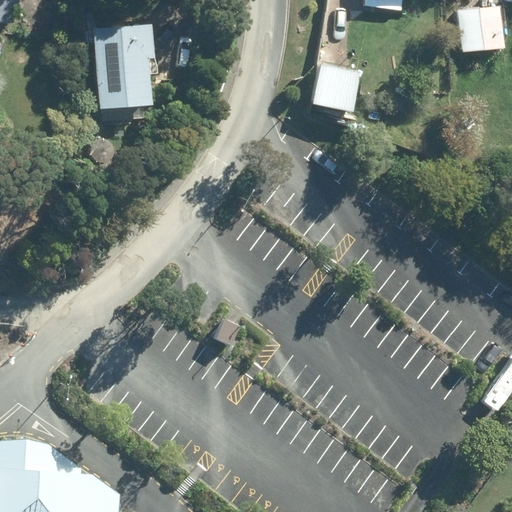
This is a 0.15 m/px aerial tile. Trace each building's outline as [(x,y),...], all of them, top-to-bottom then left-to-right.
[(0,0),(0,22),(17,23),(16,0),(0,0)] [(502,47),(498,7),(456,10),(459,50),(502,47)] [(147,25),(88,30),(95,109),(148,103),(144,58),(150,57),(147,25)] [(317,65),(309,103),(350,111),(358,73),(317,65)] [(445,66),(423,68),(424,89),(446,89),(445,66)] [(330,120),(340,122),(342,115),(332,113),(330,120)] [(224,320),(214,340),(228,347),(237,327),(224,320)] [(109,511),(111,489),(46,436),(0,446),(0,511),(109,511)]
